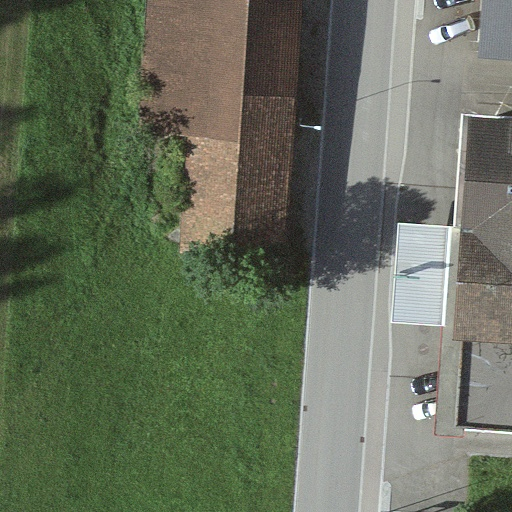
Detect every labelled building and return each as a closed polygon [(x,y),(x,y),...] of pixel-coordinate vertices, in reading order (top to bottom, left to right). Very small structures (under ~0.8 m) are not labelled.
[(303,1),(271,0),(149,0),(146,107),(181,141),(178,261),(284,265),(303,1)] [(511,0),(479,0),(477,27),(511,29),(511,0)] [(511,98),(471,95),(462,210),(511,212),(511,98)] [(456,312),(462,210),(401,203),(393,308),(456,312)] [(511,212),(462,210),(456,312),(450,409),(511,412),(511,212)]
